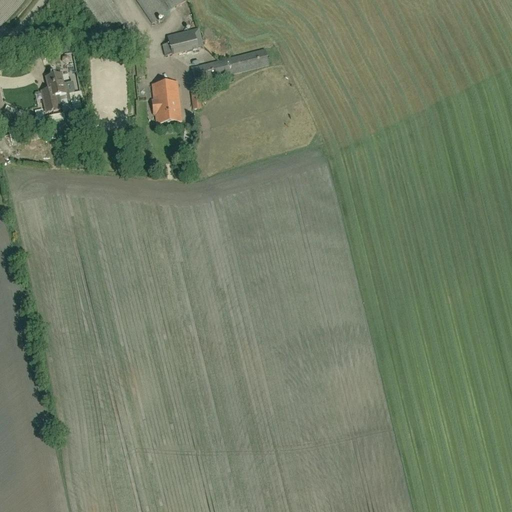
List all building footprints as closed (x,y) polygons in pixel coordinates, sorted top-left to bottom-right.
[(123,27),(104,0),(79,0),(106,39),(123,27)] [(135,0),(152,25),(186,2),(184,0),(135,0)] [(165,58),(203,48),(199,30),(167,38),(168,45),(162,46),(165,58)] [(195,86),(269,67),(265,51),(191,70),(195,86)] [(59,96),(66,94),(64,85),(62,86),(60,75),(46,78),(49,91),(41,92),(46,113),(62,110),(59,96)] [(157,125),(181,122),(177,83),(152,86),(154,101),(152,102),(153,112),(155,111),(157,125)] [(193,112),(201,111),(199,94),(191,95),(193,112)] [(39,127),(36,115),(7,122),(9,134),(39,127)] [(64,119),(52,122),(56,140),(68,137),(64,119)]
